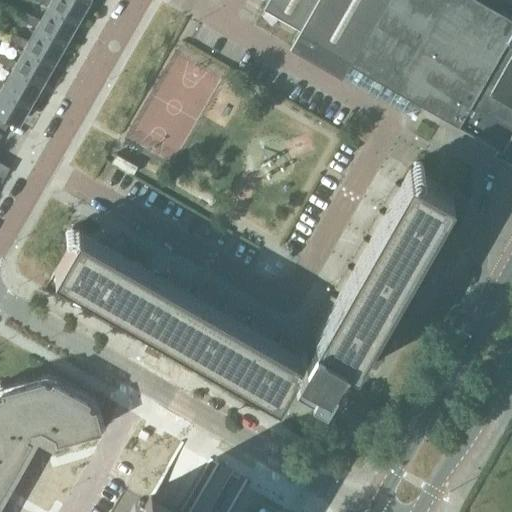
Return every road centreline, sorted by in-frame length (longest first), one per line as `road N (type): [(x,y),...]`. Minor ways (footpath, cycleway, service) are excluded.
road 1 (residential): [(45,168),(262,292),(282,301),(299,294),(391,135),(383,116),(180,0)]
road 2 (residential): [(366,511),(0,298)]
road 3 (tertiary): [(511,275),(374,511)]
road 4 (residential): [(45,168),(141,0)]
road 5 (tertiary): [(424,511),(511,365)]
